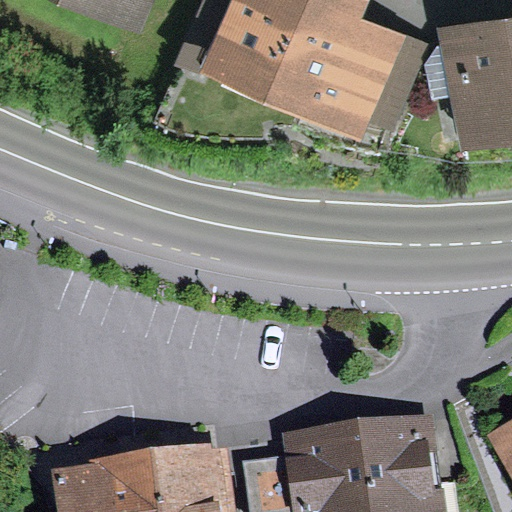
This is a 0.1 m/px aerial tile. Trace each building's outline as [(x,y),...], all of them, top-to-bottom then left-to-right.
[(349,0),(241,0),(218,51),(357,110),(389,37),(343,16),(351,1),(349,0)] [(511,18),(460,29),(467,60),(461,62),(460,69),(470,119),(511,110),(511,18)] [(367,511),(430,511),(420,437),(359,445),(367,511)] [(367,511),(359,445),(298,453),(299,462),(246,469),(251,511),(367,511)] [(225,511),(219,467),(64,487),(66,511),(225,511)]
